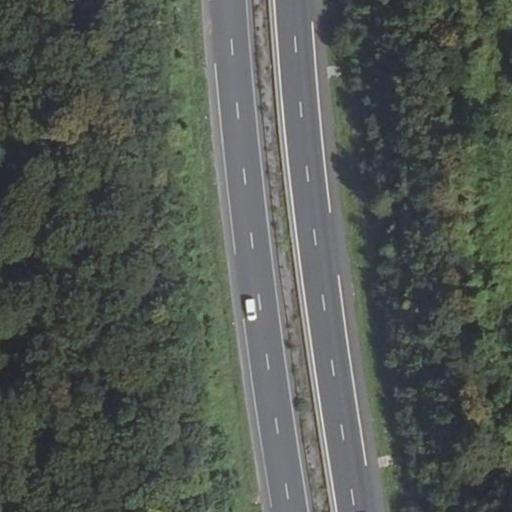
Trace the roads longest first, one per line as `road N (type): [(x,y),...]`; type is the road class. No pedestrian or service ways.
road 1 (trunk): [(354,511),(305,163),(291,0)]
road 2 (trunk): [(229,0),(242,172),(289,511)]
